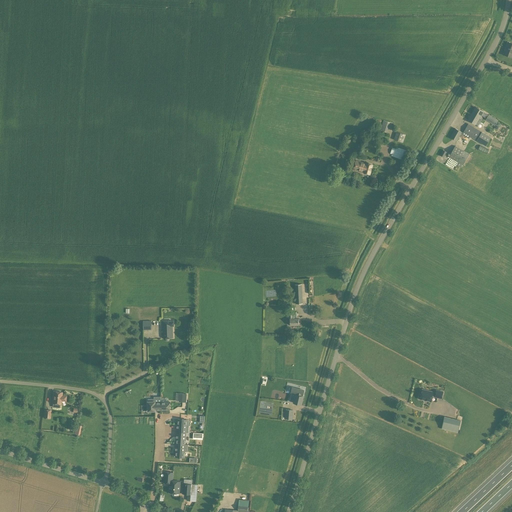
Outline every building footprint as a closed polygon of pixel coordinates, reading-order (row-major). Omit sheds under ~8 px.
[(511,43),(507,42),(503,54),(511,58),(511,56),(511,43)] [(475,124),(483,111),(476,107),(468,120),(475,124)] [(485,120),(495,125),(498,120),(488,114),(485,120)] [(390,123),(383,121),(380,130),(387,132),(390,123)] [(486,146),(491,137),(468,124),(463,132),(486,146)] [(457,141),(462,132),(455,128),(450,137),(457,141)] [(403,143),(405,135),(397,132),(394,140),(403,143)] [(469,154),(455,146),(449,157),(459,163),(457,166),(460,167),(462,164),(463,165),(469,154)] [(478,149),(487,154),(489,150),(480,146),(478,149)] [(404,160),(407,151),(395,147),(394,148),(392,148),(390,154),(392,154),(391,156),(404,160)] [(353,169),(364,172),(364,173),(370,174),(372,165),(366,163),(366,164),(356,161),(353,169)] [(299,325),(299,318),(297,318),(296,312),(289,312),(289,319),(290,319),(290,325),(299,325)] [(143,330),(151,330),(151,321),(143,321),(143,330)] [(174,326),(174,321),(161,321),(162,338),(172,337),(172,326),(174,326)] [(418,379),(416,389),(428,392),(429,386),(431,386),(438,388),(440,381),(433,380),(432,382),(430,382),(418,379)] [(303,396),(300,396),(302,391),(292,389),(290,396),(292,396),(291,400),(294,401),(294,402),(301,404),(303,396)] [(442,399),(444,391),(437,389),(435,396),(442,399)] [(53,391),(52,403),(60,404),(61,392),(53,391)] [(154,399),(148,399),(148,402),(148,411),(155,411),(155,410),(161,410),(161,402),(154,402),(154,399)] [(161,402),(161,410),(169,410),(169,402),(168,402),(161,402)] [(44,409),(43,418),(50,418),(51,410),(44,409)] [(285,418),(292,419),(293,410),(285,409),(285,418)] [(441,428),(458,433),(461,421),(444,416),(441,428)] [(179,429),(179,432),(186,433),(189,433),(189,426),(187,426),(187,419),(177,419),(176,429),(179,429)] [(186,444),(186,433),(179,432),(179,434),(176,434),(176,444),(186,444)] [(188,444),(186,444),(176,444),(175,445),(178,445),(178,447),(175,446),(175,457),(185,458),(185,451),(188,451),(188,444)] [(179,493),(180,482),(172,481),(172,473),(164,472),(163,483),(169,483),(169,492),(179,493)] [(198,485),(184,483),(183,493),(189,494),(188,501),(187,500),(186,505),(191,505),(191,501),(196,502),(198,485)]
